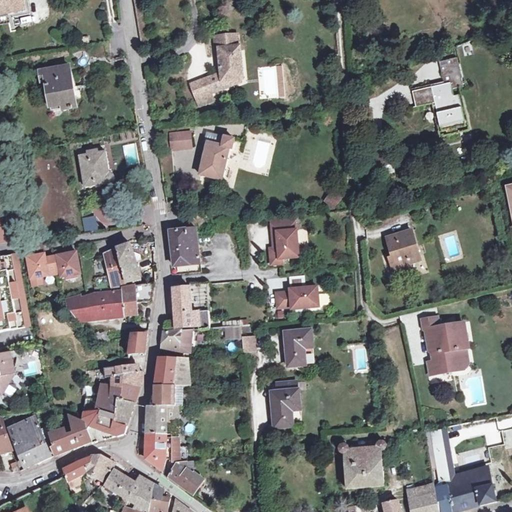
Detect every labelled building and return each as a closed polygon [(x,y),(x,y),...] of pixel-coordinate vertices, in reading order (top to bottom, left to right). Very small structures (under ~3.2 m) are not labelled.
[(0,0),(0,14),(19,11),(17,0),(0,0)] [(25,10),(23,0),(17,0),(19,11),(25,10)] [(143,3),(135,4),(135,5),(139,27),(146,26),(146,24),(142,24),(141,19),(145,19),(143,3)] [(140,37),(142,48),(149,47),(147,32),(140,33),(140,37)] [(218,58),(221,58),(222,73),(192,84),(200,106),(214,100),(212,93),(225,89),(224,81),(245,79),(242,46),(238,47),(237,35),(216,37),(218,58)] [(111,40),(94,43),(96,59),(112,56),(111,40)] [(447,64),(441,66),(444,82),(445,85),(413,92),(417,107),(436,103),(443,132),(448,131),(449,137),(459,134),(458,128),(467,126),(460,95),(454,97),(453,89),(463,86),(457,58),(446,61),(447,64)] [(42,81),(46,81),(50,107),(62,105),(62,109),(77,107),(74,91),(71,91),(67,67),(40,71),(42,81)] [(172,149),(192,148),(191,133),(171,134),(172,149)] [(226,138),(224,146),(209,143),(201,175),(223,180),(231,149),(233,149),(235,140),(226,138)] [(110,173),(108,163),(106,152),(99,153),(99,150),(89,151),(89,155),(80,156),(86,187),(111,183),(112,183),(113,182),(114,181),(115,180),(115,179),(115,178),(115,177),(114,175),(113,174),(112,174),(110,173)] [(389,152),(375,156),(378,167),(392,163),(389,152)] [(67,221),(65,194),(41,196),(43,223),(67,221)] [(95,215),(82,218),(85,232),(98,229),(95,215)] [(295,216),(272,218),(274,248),(271,248),(272,264),(284,263),(284,258),(300,257),(298,229),(296,230),(295,216)] [(198,230),(182,231),(172,232),(176,267),(172,268),(173,275),(183,274),(182,267),(201,265),(198,230)] [(388,238),(394,257),(391,258),(395,274),(412,268),(410,261),(418,258),(415,247),(418,246),(413,231),(388,238)] [(142,280),(136,261),(132,244),(131,244),(105,254),(106,259),(107,263),(110,276),(96,279),(98,292),(102,291),(119,289),(119,287),(134,284),(134,282),(142,280)] [(78,253),(58,256),(62,278),(82,274),(78,253)] [(0,257),(0,332),(31,326),(17,254),(0,257)] [(45,255),(38,256),(28,258),(34,286),(43,284),(42,277),(49,276),(46,259),(45,255)] [(55,257),(46,259),(49,276),(58,274),(55,257)] [(202,272),(201,265),(182,267),(183,274),(202,272)] [(124,292),(127,316),(139,315),(138,303),(153,302),(156,284),(136,286),(123,289),(124,292)] [(177,328),(194,327),(192,288),(191,288),(191,284),(189,284),(174,285),(174,289),(175,290),(177,328)] [(205,285),(196,284),(191,284),(191,288),(192,288),(194,327),(200,326),(199,312),(201,312),(210,311),(208,284),(205,285)] [(319,286),(292,289),(292,291),(277,293),(279,308),(293,307),(294,309),(321,306),(319,286)] [(82,299),(83,297),(83,296),(65,301),(79,321),(121,317),(125,317),(127,316),(124,292),(96,294),(82,299)] [(211,329),(210,311),(201,312),(199,312),(200,326),(200,330),(211,329)] [(426,330),(441,328),(440,318),(425,321),(426,330)] [(441,328),(426,330),(428,344),(433,347),(436,363),(429,364),(431,376),(443,374),(443,371),(453,369),(453,372),(465,370),(470,364),(467,350),(471,349),(467,325),(452,327),(452,329),(443,331),(442,328),(441,328)] [(180,352),(183,331),(165,333),(164,338),(163,344),(170,344),(170,352),(180,352)] [(290,367),(307,365),(306,348),(314,348),(313,331),(287,333),(290,367)] [(132,332),(132,335),(130,355),(146,354),(149,334),(149,332),(132,332)] [(105,335),(101,336),(94,339),(99,346),(109,341),(106,334),(105,335)] [(256,337),(244,338),(245,352),(257,351),(256,337)] [(170,344),(163,344),(162,352),(170,352),(170,344)] [(306,348),(307,365),(316,364),(314,348),(306,348)] [(11,352),(0,354),(0,367),(1,372),(0,372),(0,392),(3,394),(16,373),(11,352)] [(175,387),(178,363),(179,361),(161,361),(157,387),(160,387),(172,387),(175,387)] [(177,387),(182,387),(183,387),(192,387),(190,362),(178,363),(175,387),(177,387)] [(131,374),(131,366),(123,367),(106,369),(107,378),(114,377),(113,387),(105,386),(101,406),(98,402),(90,398),(87,397),(84,413),(85,413),(100,412),(100,411),(116,417),(120,402),(112,401),(113,388),(123,390),(125,385),(141,388),(145,372),(143,372),(131,374)] [(298,382),(278,384),(279,392),(299,391),(298,382)] [(112,401),(120,402),(136,404),(141,388),(125,385),(123,390),(113,388),(112,401)] [(176,407),(177,387),(175,387),(172,387),(160,387),(160,407),(167,407),(176,407)] [(276,428),(294,427),(293,411),(302,410),(300,390),(299,391),(279,392),(273,393),(276,428)] [(134,409),(136,404),(120,402),(116,417),(114,424),(128,427),(134,409)] [(148,434),(168,435),(173,435),(180,435),(179,407),(176,407),(167,407),(160,407),(150,407),(150,408),(148,434)] [(293,411),(294,427),(303,426),(302,410),(293,411)] [(114,424),(116,417),(100,411),(100,412),(85,413),(84,420),(83,422),(86,423),(89,429),(91,427),(117,437),(126,434),(128,427),(114,424)] [(42,415),(36,418),(46,442),(53,439),(51,434),(47,425),(42,415)] [(86,423),(83,422),(72,417),(76,435),(73,436),(68,437),(66,431),(66,429),(51,434),(53,439),(57,447),(52,448),(56,456),(93,442),(89,429),(86,423)] [(36,418),(19,426),(11,429),(25,465),(26,468),(53,457),(46,442),(36,418)] [(11,429),(19,426),(16,419),(9,422),(8,420),(4,421),(12,446),(14,451),(18,463),(20,468),(25,465),(11,429)] [(0,421),(0,454),(14,451),(12,446),(4,421),(3,420),(0,421)] [(426,433),(432,469),(434,479),(442,478),(444,487),(435,489),(438,511),(459,511),(498,502),(490,468),(474,472),(476,479),(455,484),(454,480),(454,477),(452,465),(451,466),(445,430),(426,433)] [(167,461),(168,438),(168,435),(148,434),(148,438),(147,460),(155,460),(167,461)] [(188,446),(180,446),(180,438),(173,438),(173,463),(178,462),(181,462),(188,461),(188,446)] [(343,490),(349,489),(385,487),(383,452),(384,452),(386,451),(387,450),(387,449),(388,448),(388,446),(388,445),(387,444),(386,443),(385,442),(383,442),(382,442),(380,442),(379,444),(378,444),(378,446),(378,448),(350,450),(350,449),(350,448),(349,447),(348,446),(347,445),(347,441),(342,442),(342,445),(341,446),(341,447),(340,448),(340,449),(340,450),(340,451),(341,452),(341,453),(342,453),(342,454),(344,454),(344,455),(346,455),(348,485),(343,485),(343,490)] [(69,482),(79,477),(85,474),(84,472),(85,471),(89,473),(106,482),(116,464),(103,460),(92,457),(91,460),(77,465),(64,472),(66,477),(67,476),(69,482)] [(164,472),(167,461),(155,460),(155,465),(164,472)] [(197,473),(195,474),(188,469),(188,461),(181,462),(178,462),(171,477),(195,495),(205,480),(197,473)] [(21,471),(20,468),(18,463),(12,465),(15,472),(21,471)] [(129,478),(124,475),(116,470),(107,487),(109,488),(107,490),(115,495),(116,492),(128,500),(138,484),(129,478)] [(474,472),(454,477),(454,480),(455,484),(476,479),(474,472)] [(82,483),(79,477),(69,482),(71,487),(82,483)] [(142,477),(138,484),(128,500),(148,511),(149,511),(152,499),(155,484),(142,477)] [(161,488),(155,484),(152,499),(162,501),(162,500),(165,491),(161,488)] [(426,508),(414,510),(412,511),(438,511),(435,489),(435,485),(410,491),(412,501),(424,498),(426,508)] [(412,501),(414,510),(426,508),(424,498),(412,501)] [(168,511),(170,502),(162,500),(162,501),(152,499),(149,511),(148,511),(168,511)] [(174,511),(191,511),(177,500),(174,511)] [(401,511),(399,502),(384,505),(386,511),(401,511)]
